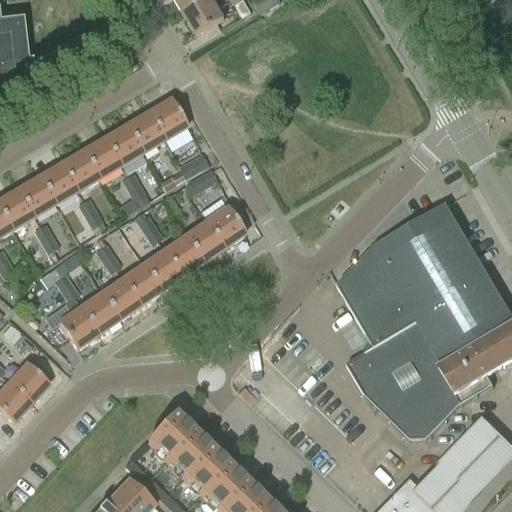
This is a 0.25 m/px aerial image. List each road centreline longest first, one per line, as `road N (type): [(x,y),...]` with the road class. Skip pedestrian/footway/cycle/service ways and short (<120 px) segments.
road 1 (residential): [(170,62),(302,282)]
road 2 (residential): [(0,487),(94,384),(204,376)]
road 3 (residential): [(302,282),(459,128)]
road 4 (residential): [(0,165),(170,62)]
road 5 (residential): [(342,511),(204,376)]
road 6 (tertiary): [(382,0),(459,128)]
road 7 (residential): [(204,376),(302,282)]
